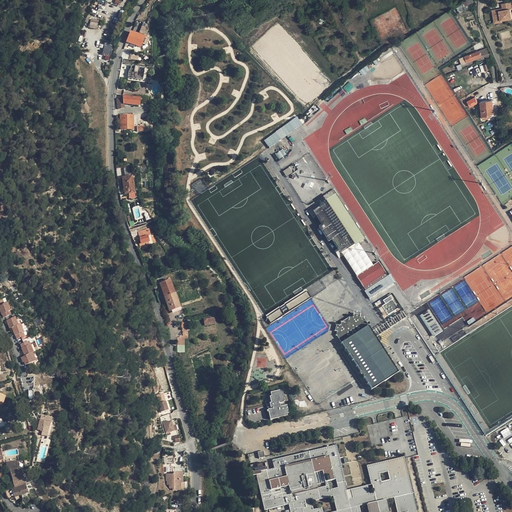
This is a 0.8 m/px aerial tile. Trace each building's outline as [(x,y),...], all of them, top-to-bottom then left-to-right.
[(491,10),(493,23),(511,21),(511,20),(510,3),(501,4),(501,9),(491,10)] [(90,19),(89,28),(97,29),(98,20),(90,19)] [(148,29),(141,27),(138,35),(145,38),(148,29)] [(148,39),(145,38),(138,35),(130,32),(127,42),(140,47),(142,43),(145,45),(148,39)] [(100,54),(108,58),(114,47),(107,43),(100,54)] [(466,62),(468,65),(485,58),(482,50),(479,51),(481,56),(466,62)] [(460,59),(462,64),(466,62),(481,56),(479,51),(460,59)] [(122,64),(120,77),(128,78),(129,70),(130,70),(130,67),(131,67),(132,61),(124,60),(122,64)] [(366,65),(359,71),(363,76),(370,70),(366,65)] [(129,70),(128,78),(141,81),(142,76),(143,76),(145,68),(131,67),(130,67),(130,70),(129,70)] [(343,87),(348,93),(354,87),(349,82),(343,87)] [(145,105),(146,100),(123,97),(123,98),(124,104),(139,106),(139,104),(145,105)] [(475,97),(468,101),(471,107),(478,103),(475,97)] [(481,102),(482,116),(488,115),(488,118),(489,118),(490,117),(490,115),(491,115),(491,114),(494,113),(493,101),(481,102)] [(137,116),(137,126),(138,126),(142,126),(146,126),(146,125),(148,125),(148,114),(141,114),(142,116),(137,116)] [(133,129),(133,116),(121,116),(121,129),(133,129)] [(298,117),(263,139),(269,147),(303,125),(298,117)] [(291,142),(273,154),(278,163),(296,150),(291,142)] [(294,156),(280,165),(283,171),(298,161),(294,156)] [(134,193),(132,177),(126,178),(122,178),(125,194),(134,193)] [(192,184),(197,193),(206,189),(201,179),(192,184)] [(331,193),(310,206),(313,210),(319,220),(316,222),(325,236),(328,234),(335,244),(337,247),(358,233),(331,193)] [(145,217),(146,219),(141,221),(142,225),(152,222),(150,216),(145,217)] [(148,238),(151,237),(150,236),(149,230),(138,233),(139,239),(141,244),(149,242),(148,238)] [(378,262),(356,277),(364,289),(387,275),(378,262)] [(393,284),(388,275),(366,289),(371,298),(393,284)] [(165,297),(164,297),(169,311),(180,307),(175,293),(174,293),(169,281),(160,284),(165,297)] [(389,296),(382,301),(384,305),(382,306),(388,315),(397,309),(389,296)] [(10,312),(7,304),(0,306),(0,309),(3,318),(11,316),(10,312)] [(429,309),(420,315),(433,337),(442,331),(429,309)] [(403,313),(391,321),(392,322),(388,325),(389,328),(406,317),(403,313)] [(352,318),(349,317),(349,318),(348,320),(345,323),(342,322),(341,325),(337,324),(335,332),(337,332),(336,336),(337,336),(372,390),(398,372),(376,337),(364,319),(364,318),(360,317),(360,315),(353,314),(352,318)] [(214,324),(214,321),(207,322),(206,317),(204,317),(205,325),(214,324)] [(13,328),(18,326),(15,318),(7,321),(10,329),(13,328)] [(20,326),(18,326),(13,328),(17,340),(25,337),(24,333),(23,333),(20,326)] [(21,345),(25,357),(32,354),(33,354),(30,346),(29,347),(27,343),(21,345)] [(32,354),(25,357),(21,358),(23,363),(25,362),(26,366),(35,363),(32,354)] [(257,367),(265,367),(265,359),(257,359),(257,367)] [(270,417),(279,415),(289,413),(287,405),(284,405),(281,390),(273,392),(273,395),(271,396),(269,396),(271,402),(268,403),(266,403),(267,406),(270,405),(271,408),(268,409),(270,417)] [(168,411),(165,403),(159,404),(161,409),(159,410),(161,414),(168,411)] [(170,414),(164,416),(166,423),(171,422),(172,421),(170,414)] [(42,431),(48,433),(51,418),(42,415),(37,429),(42,431)] [(166,423),(163,424),(166,434),(174,432),(173,427),(171,422),(166,423)] [(416,511),(404,458),(368,466),(374,493),(370,494),(354,498),(348,499),(346,490),(342,491),(341,487),(345,486),(335,446),(273,461),(275,467),(268,469),(266,469),(265,463),(257,465),(257,467),(250,468),(252,475),(256,474),(264,509),(289,504),(290,511),(416,511)] [(10,468),(14,488),(18,496),(28,493),(27,489),(20,469),(25,468),(25,463),(19,464),(19,461),(17,462),(17,461),(6,463),(7,468),(10,468)] [(183,474),(174,474),(175,476),(168,476),(168,482),(169,482),(169,486),(171,486),(171,489),(174,489),(174,491),(182,491),(182,484),(183,484),(183,474)] [(352,489),(354,498),(370,494),(368,485),(352,489)] [(19,499),(18,496),(14,488),(11,488),(11,489),(4,491),(7,497),(10,500),(12,499),(13,500),(15,499),(16,501),(19,499)]
